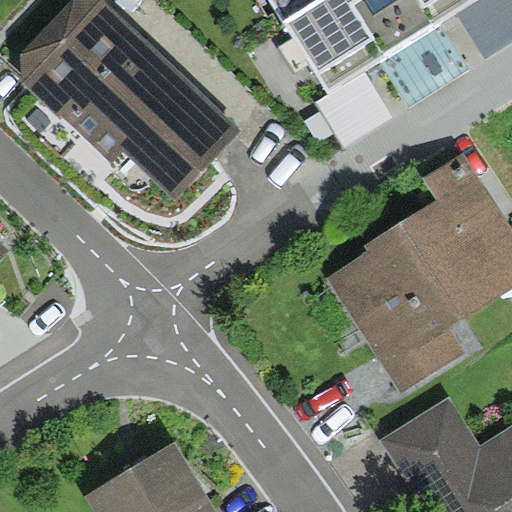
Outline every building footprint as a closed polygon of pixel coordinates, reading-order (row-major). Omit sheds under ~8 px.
[(149,169),(186,202),(254,126),(214,92),(109,2),(93,0),(66,0),(28,43),(36,88),(141,178),(149,169)] [(451,23),(487,0),(265,0),(328,100),(365,77),(410,49),(451,23)] [(329,101),(354,145),(403,117),(377,73),(329,101)] [(511,218),(494,188),(340,277),(398,375),(511,308),(511,218)] [(468,395),(392,439),(434,511),(511,511),(511,434),(496,444),(468,395)] [(95,511),(194,511),(159,457),(89,502),(95,511)]
